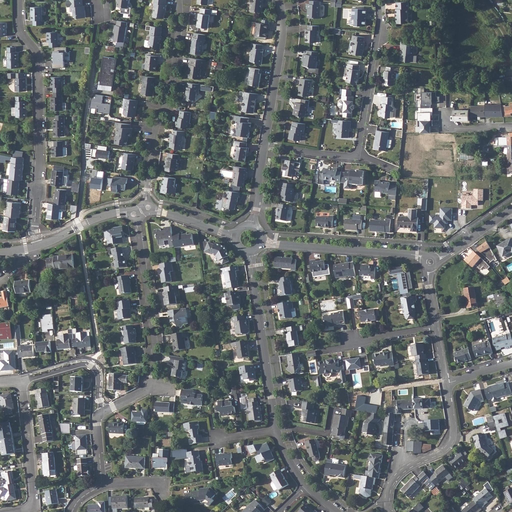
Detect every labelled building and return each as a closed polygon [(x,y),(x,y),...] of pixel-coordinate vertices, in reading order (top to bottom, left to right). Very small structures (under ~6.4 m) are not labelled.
[(81,0),(66,0),(67,7),(70,7),(71,12),(73,11),(74,16),(76,16),(76,18),(85,18),(85,10),(82,10),(82,7),(81,0)] [(128,0),(117,0),(117,7),(120,7),(120,8),(120,9),(120,10),(121,11),(122,11),(122,13),(130,14),(131,8),(128,7),(128,0)] [(165,0),(153,0),(153,3),(154,3),(153,10),(154,10),(153,17),(164,19),(165,10),(166,10),(167,5),(164,5),(165,0)] [(251,0),(250,6),(252,6),(251,12),(255,13),(257,12),(261,12),(262,11),(263,9),(261,7),(262,5),(263,4),(263,0),(251,0)] [(320,1),(310,0),(310,4),(306,4),(306,9),(310,9),(309,13),(308,13),(308,18),(319,18),(319,16),(320,1)] [(407,1),(395,2),(395,10),(394,10),(395,20),(396,23),(407,23),(406,18),(408,17),(407,1)] [(33,21),(33,26),(43,25),(42,7),(31,7),(31,21),(33,21)] [(212,10),(200,8),(200,13),(199,13),(197,27),(208,28),(210,15),(211,15),(212,10)] [(352,8),(352,19),(350,19),(350,24),(351,25),(354,25),(364,26),(366,25),(366,20),(364,19),(364,16),(366,15),(366,8),(352,8)] [(127,22),(117,21),(117,26),(115,26),(114,33),(113,42),(118,43),(119,42),(124,43),(127,22)] [(256,23),(254,35),(267,37),(268,29),(269,29),(269,25),(256,23)] [(319,26),(308,25),(308,30),(305,30),(305,34),(306,34),(306,42),(316,42),(316,35),(317,35),(317,30),(318,30),(319,26)] [(150,38),(148,39),(144,39),(143,44),(144,46),(149,46),(150,45),(154,45),(154,47),(160,48),(161,44),(159,43),(160,40),(161,39),(162,36),(160,35),(161,31),(150,30),(149,34),(150,34),(150,38)] [(49,42),(49,47),(54,48),(58,47),(58,32),(47,32),(47,42),(49,42)] [(206,35),(194,33),(194,36),(193,36),(192,44),(191,52),(197,53),(197,52),(202,53),(204,42),(205,42),(206,35)] [(353,35),(352,40),(354,40),(352,54),(362,55),(363,50),(362,50),(363,47),(364,47),(365,42),(364,42),(364,37),(353,35)] [(414,42),(401,41),(400,48),(402,48),(402,50),(402,54),(401,54),(400,55),(400,60),(405,61),(406,62),(410,63),(411,61),(412,55),(413,55),(414,42)] [(264,44),(252,42),(251,47),(252,47),(252,52),(251,53),(250,55),(251,56),(250,61),(251,62),(257,63),(257,64),(262,65),(264,57),(262,57),(262,55),(264,55),(265,49),(263,49),(264,44)] [(16,47),(8,47),(8,68),(18,68),(18,52),(16,52),(16,47)] [(58,47),(54,48),(54,51),(51,51),(52,68),(63,68),(63,53),(67,53),(67,47),(58,47)] [(318,51),(308,50),(308,54),(304,54),(303,58),(304,58),(303,65),(310,66),(309,71),(319,73),(320,68),(316,68),(318,51)] [(146,63),(145,69),(155,70),(157,60),(158,60),(159,56),(147,54),(145,63),(146,63)] [(104,57),(99,88),(112,90),(116,59),(104,57)] [(206,60),(190,57),(189,67),(190,67),(189,76),(199,78),(201,67),(205,68),(206,60)] [(347,63),(346,68),(348,68),(346,81),(352,82),(353,84),(357,84),(358,76),(359,76),(360,70),(359,70),(360,65),(358,65),(350,63),(347,63)] [(384,76),(384,77),(385,78),(385,80),(384,84),(394,85),(395,71),(400,72),(401,68),(396,67),(386,66),(386,70),(385,70),(385,71),(383,72),(383,75),(384,76)] [(261,69),(250,67),(249,71),(251,72),(249,84),(260,86),(262,73),(260,73),(261,69)] [(24,72),(15,73),(8,73),(8,78),(16,78),(16,91),(27,91),(27,77),(24,77),(24,72)] [(143,75),(143,80),(141,93),(146,94),(146,95),(152,96),(153,89),(152,89),(154,82),(155,82),(156,77),(143,75)] [(53,87),(53,92),(62,92),(62,77),(51,77),(51,87),(53,87)] [(300,86),(299,94),(309,96),(311,80),(301,78),(299,86),(300,86)] [(199,84),(188,82),(187,86),(185,86),(184,90),(187,90),(186,94),(185,95),(184,99),(191,100),(191,98),(196,99),(197,91),(198,91),(199,84)] [(343,100),(342,100),(339,101),(339,106),(341,108),(343,108),(343,116),(352,117),(352,109),(353,104),(353,96),(351,96),(351,90),(343,89),(342,96),(344,96),(343,100)] [(258,94),(243,91),(240,91),(239,95),(237,96),(237,99),(238,101),(243,102),(242,111),(254,113),(256,98),(257,99),(258,94)] [(430,120),(430,115),(430,112),(432,112),(432,107),(430,107),(430,103),(432,103),(432,101),(439,101),(439,98),(439,96),(436,96),(436,91),(421,91),(421,96),(422,96),(422,103),(421,103),(420,107),(421,107),(421,111),(418,111),(418,116),(420,116),(420,119),(418,119),(417,126),(420,126),(420,132),(430,132),(430,128),(430,125),(432,125),(432,120),(430,120)] [(62,92),(53,92),(53,97),(51,97),(51,110),(66,110),(66,102),(62,102),(62,92)] [(91,100),(90,107),(99,109),(99,111),(108,113),(111,98),(96,95),(91,100)] [(25,96),(16,96),(16,107),(13,107),(13,114),(14,115),(16,115),(17,116),(27,116),(27,101),(25,101),(25,96)] [(380,110),(379,115),(383,115),(384,117),(390,118),(391,110),(394,108),(392,106),(393,97),(382,97),(381,103),(383,103),(382,107),(383,107),(383,110),(380,110)] [(125,103),(123,102),(122,108),(124,108),(123,113),(124,115),(134,117),(135,108),(136,108),(138,100),(125,98),(125,103)] [(310,100),(301,99),(301,103),(295,102),(295,106),(296,107),(295,110),(294,111),(293,114),(297,115),(297,116),(303,117),(306,115),(306,110),(308,111),(310,100)] [(484,106),(471,106),(471,116),(478,116),(489,116),(489,115),(490,115),(491,116),(493,116),(503,116),(511,115),(510,112),(511,111),(511,101),(509,102),(509,105),(506,106),(505,105),(501,105),(501,104),(485,104),(484,106)] [(176,120),(175,125),(190,127),(191,122),(189,122),(191,111),(180,109),(178,120),(176,120)] [(468,110),(453,110),(453,120),(460,120),(468,120),(468,110)] [(65,115),(56,115),(56,120),(54,120),(54,136),(65,136),(65,115)] [(249,117),(236,115),(235,120),(238,121),(237,125),(236,125),(236,128),(234,128),(232,129),(232,133),(233,135),(237,135),(238,134),(243,135),(244,137),(248,138),(249,136),(250,132),(248,130),(248,126),(251,127),(252,122),(249,122),(249,117)] [(351,121),(334,119),(331,119),(331,122),(337,123),(337,134),(339,137),(348,137),(349,128),(350,128),(351,121)] [(306,124),(293,121),(291,135),(290,135),(289,139),(300,141),(301,133),(304,133),(306,124)] [(131,124),(116,122),(115,126),(117,126),(114,142),(126,144),(127,136),(130,137),(132,128),(130,127),(131,124)] [(185,130),(173,129),(172,133),(169,132),(168,137),(172,138),(171,141),(170,141),(169,146),(175,147),(175,148),(180,149),(182,134),(184,134),(185,130)] [(377,130),(374,148),(386,150),(387,146),(391,147),(392,140),(388,139),(389,132),(377,130)] [(247,142),(234,140),(234,145),(236,145),(235,154),(236,154),(235,158),(240,159),(240,160),(245,161),(247,152),(248,153),(249,147),(247,147),(247,142)] [(67,141),(55,141),(55,146),(52,146),(53,156),(66,156),(67,155),(67,148),(66,147),(63,147),(63,144),(67,144),(67,141)] [(109,159),(109,151),(106,150),(106,146),(98,146),(97,150),(91,149),(90,145),(85,144),(86,158),(91,159),(91,157),(109,159)] [(511,145),(507,146),(503,146),(504,153),(505,154),(508,153),(508,159),(511,158),(511,145)] [(179,154),(168,152),(167,157),(166,157),(165,161),(167,162),(166,164),(164,164),(164,169),(170,170),(171,169),(177,170),(178,162),(177,162),(177,158),(178,159),(179,154)] [(132,154),(124,153),(123,153),(121,168),(132,170),(132,166),(132,163),(133,163),(134,159),(135,159),(135,155),(132,154)] [(12,160),(10,179),(19,180),(22,180),(22,175),(21,175),(22,173),(23,173),(24,164),(23,164),(23,158),(13,157),(12,157),(12,160)] [(300,163),(285,161),(283,174),(284,176),(292,177),(292,174),(296,174),(296,172),(299,172),(300,163)] [(54,169),(52,184),(63,185),(64,175),(65,166),(55,164),(54,169)] [(246,167),(233,165),(233,169),(235,169),(233,183),(243,185),(245,175),(246,175),(247,171),(245,171),(246,167)] [(323,169),(323,173),(319,173),(318,184),(324,185),(324,180),(336,181),(336,182),(341,183),(341,172),(337,172),(337,169),(332,169),(332,170),(323,169)] [(102,190),(105,171),(97,170),(96,179),(91,178),(89,188),(102,190)] [(345,173),(345,183),(344,189),(351,189),(351,185),(353,184),(356,184),(357,186),(361,186),(362,185),(363,185),(364,172),(346,170),(345,173)] [(175,177),(164,175),(162,186),(161,186),(160,191),(167,192),(167,191),(175,192),(175,186),(174,186),(175,177)] [(106,178),(105,184),(111,185),(111,191),(116,192),(117,187),(120,187),(119,189),(124,189),(125,183),(126,183),(127,178),(113,176),(112,179),(106,178)] [(9,179),(7,194),(18,195),(19,180),(10,179),(9,179)] [(389,195),(396,196),(397,186),(390,186),(390,183),(385,183),(382,183),(380,181),(375,181),(375,186),(376,187),(375,192),(381,192),(381,193),(389,194),(389,195)] [(283,195),(282,195),(281,200),(292,202),(295,203),(297,202),(298,194),(297,193),(293,192),(294,189),(293,189),(293,185),(283,183),(282,187),(283,187),(282,192),(283,192),(283,195)] [(56,189),(54,203),(61,204),(65,204),(66,189),(56,189)] [(228,190),(227,195),(225,206),(229,207),(229,208),(233,208),(235,207),(236,203),(236,200),(237,201),(238,196),(239,197),(240,192),(228,190)] [(8,201),(7,216),(17,217),(20,218),(21,202),(8,201)] [(54,203),(49,203),(48,218),(62,219),(63,212),(61,208),(61,204),(54,203)] [(289,206),(280,204),(279,208),(277,208),(277,212),(278,212),(277,220),(286,221),(289,206)] [(399,216),(398,227),(411,228),(411,231),(416,231),(416,228),(417,228),(418,217),(417,217),(417,210),(409,209),(408,217),(399,216)] [(344,219),(344,229),(357,230),(357,229),(361,229),(362,220),(360,220),(360,215),(352,215),(352,219),(344,219)] [(7,216),(5,216),(4,230),(16,231),(17,217),(7,216)] [(317,216),(316,226),(324,227),(324,228),(328,228),(328,226),(332,227),(333,216),(329,216),(329,217),(317,216)] [(370,220),(370,231),(390,232),(391,219),(386,219),(385,221),(370,220)] [(173,234),(171,226),(165,227),(165,228),(164,229),(163,229),(160,230),(159,229),(154,230),(155,235),(157,234),(157,240),(173,237),(173,234)] [(120,233),(122,231),(123,231),(122,227),(113,228),(113,229),(107,230),(107,231),(105,233),(106,238),(108,239),(109,243),(112,243),(115,244),(123,243),(122,235),(120,233)] [(180,233),(173,234),(173,237),(175,248),(194,245),(193,234),(187,235),(187,236),(185,236),(184,234),(180,235),(180,233)] [(511,238),(497,246),(503,257),(511,251),(511,253),(511,252),(511,238),(511,239),(511,238)] [(497,260),(488,241),(479,248),(481,251),(490,259),(492,262),(494,260),(495,261),(497,261),(497,260)] [(222,247),(223,246),(215,243),(215,245),(209,242),(205,252),(217,256),(219,261),(221,260),(223,264),(229,261),(227,257),(229,256),(226,249),(225,250),(222,247)] [(122,247),(112,249),(112,254),(113,254),(116,268),(127,267),(126,261),(125,261),(125,258),(124,252),(123,252),(122,247)] [(486,262),(475,251),(469,257),(468,256),(464,260),(466,262),(473,267),(476,264),(481,269),(484,266),(488,270),(490,267),(486,262)] [(56,268),(56,270),(75,267),(73,255),(55,257),(55,258),(47,259),(48,269),(56,268)] [(276,256),(275,267),(281,267),(281,268),(292,268),(292,270),(296,270),(297,259),(293,259),(293,258),(284,257),(284,258),(282,258),(282,257),(276,256)] [(316,260),(310,261),(312,273),(317,272),(317,274),(319,276),(325,275),(326,273),(325,261),(316,262),(316,260)] [(170,263),(160,264),(161,268),(157,269),(158,275),(160,275),(160,276),(161,276),(161,278),(160,278),(161,283),(170,282),(168,272),(171,271),(170,263)] [(339,266),(339,265),(335,266),(337,278),(352,275),(352,277),(356,276),(354,263),(345,264),(345,265),(339,266)] [(361,271),(360,276),(371,277),(371,279),(375,280),(376,268),(372,267),(367,266),(367,265),(362,265),(361,271)] [(238,266),(222,269),(223,275),(225,274),(228,288),(238,286),(236,271),(239,270),(238,266)] [(400,274),(403,290),(408,289),(412,288),(411,281),(410,281),(410,280),(411,280),(409,272),(404,273),(404,271),(404,269),(403,270),(402,266),(389,269),(390,276),(400,274)] [(129,279),(128,274),(115,277),(115,278),(117,278),(117,281),(115,282),(116,289),(120,288),(121,294),(131,292),(130,284),(131,284),(130,279),(129,279)] [(507,276),(502,280),(506,285),(510,282),(507,276)] [(290,277),(280,278),(281,287),(280,287),(281,296),(293,294),(290,277)] [(30,280),(15,282),(16,294),(31,292),(30,280)] [(177,285),(164,287),(165,293),(164,293),(166,306),(177,304),(176,296),(178,296),(177,288),(177,285)] [(474,287),(464,289),(468,308),(477,306),(474,287)] [(0,307),(4,307),(4,306),(9,306),(6,291),(2,292),(3,298),(0,298),(0,307)] [(239,291),(225,293),(225,298),(224,298),(223,299),(223,303),(225,303),(228,303),(229,306),(233,305),(234,305),(235,309),(241,308),(240,300),(241,300),(240,295),(239,295),(239,291)] [(495,300),(493,301),(494,305),(497,305),(497,307),(510,303),(509,299),(507,300),(505,295),(501,292),(493,294),(495,300)] [(353,296),(346,297),(348,309),(355,308),(354,300),(353,296)] [(416,296),(401,298),(404,314),(406,315),(407,318),(408,320),(414,318),(415,317),(415,313),(416,312),(414,302),(417,301),(416,296)] [(119,310),(118,310),(119,320),(131,318),(131,314),(129,314),(129,311),(131,311),(130,300),(118,302),(119,310)] [(292,301),(279,303),(280,309),(280,312),(281,319),(293,317),(296,316),(297,315),(295,308),(293,308),(292,301)] [(181,309),(169,310),(169,316),(171,316),(172,322),(175,321),(177,322),(177,326),(179,327),(180,328),(182,327),(183,326),(184,325),(184,324),(188,324),(188,318),(189,318),(187,310),(181,311),(181,309)] [(377,309),(358,312),(359,317),(361,317),(362,323),(376,320),(376,315),(378,315),(377,309)] [(331,314),(323,316),(324,320),(325,320),(326,326),(330,325),(330,326),(332,325),(333,324),(333,323),(335,323),(340,322),(340,324),(345,323),(343,310),(338,311),(338,312),(331,313),(331,314)] [(44,319),(43,319),(43,332),(49,331),(49,329),(55,329),(54,314),(44,314),(44,319)] [(245,316),(232,318),(233,322),(235,322),(237,334),(241,333),(242,335),(248,334),(249,332),(249,328),(246,328),(246,326),(247,326),(246,320),(245,316)] [(0,339),(12,339),(11,323),(0,324),(0,339)] [(135,337),(135,334),(136,334),(135,329),(133,330),(133,325),(120,327),(121,332),(123,331),(125,344),(136,342),(135,337)] [(300,326),(287,327),(288,332),(288,337),(289,341),(288,342),(288,345),(290,347),(300,345),(298,331),(301,331),(300,326)] [(58,350),(64,349),(64,348),(70,347),(74,347),(73,329),(69,330),(69,334),(60,335),(60,340),(58,340),(58,350)] [(77,329),(73,329),(74,347),(78,347),(85,346),(85,347),(91,347),(90,332),(77,334),(77,329)] [(184,332),(172,334),(172,339),(174,338),(175,350),(186,349),(185,337),(189,337),(188,331),(184,332)] [(511,344),(511,335),(511,333),(502,335),(501,335),(493,337),(497,349),(502,348),(502,346),(505,345),(506,348),(511,347),(511,345),(511,344)] [(248,340),(236,342),(237,346),(239,358),(249,357),(247,345),(248,345),(248,340)] [(493,352),(490,341),(486,343),(486,341),(473,345),(477,356),(489,352),(490,353),(493,352)] [(50,342),(36,343),(37,353),(46,352),(46,353),(51,353),(50,342)] [(415,356),(416,360),(426,359),(425,354),(423,355),(423,351),(422,348),(423,348),(423,343),(416,344),(416,345),(410,346),(412,357),(415,356)] [(25,345),(21,346),(22,357),(34,356),(33,346),(25,346),(25,345)] [(133,346),(119,348),(120,353),(122,352),(124,365),(136,364),(135,355),(136,355),(135,351),(134,351),(133,346)] [(472,359),(469,348),(455,352),(458,362),(464,360),(464,361),(472,359)] [(10,370),(10,369),(16,368),(14,351),(5,352),(5,361),(0,361),(1,371),(4,371),(10,370)] [(299,353),(287,355),(288,359),(289,359),(290,364),(288,367),(289,370),(293,374),(297,373),(297,371),(299,368),(300,368),(299,364),(300,364),(299,353)] [(379,355),(379,354),(373,355),(374,360),(375,363),(375,365),(377,367),(380,366),(380,367),(389,366),(389,367),(394,366),(394,364),(393,359),(392,353),(387,354),(387,353),(382,354),(382,355),(379,355)] [(347,357),(343,358),(344,363),(346,375),(351,374),(350,369),(361,368),(360,363),(369,362),(367,354),(356,356),(357,360),(351,361),(348,361),(347,357)] [(184,357),(170,355),(169,362),(175,363),(174,369),(173,369),(172,376),(182,377),(183,370),(184,370),(186,362),(183,361),(184,357)] [(426,359),(416,360),(418,376),(429,374),(428,367),(428,362),(426,363),(426,359)] [(327,361),(319,362),(321,374),(324,374),(324,376),(326,377),(330,377),(332,374),(331,373),(337,372),(337,373),(340,373),(342,378),(338,379),(339,384),(347,383),(346,375),(344,363),(339,364),(339,360),(334,360),(334,361),(328,362),(327,361)] [(253,365),(239,367),(241,374),(243,373),(244,379),(249,378),(250,381),(256,380),(255,372),(253,372),(253,369),(254,369),(253,365)] [(109,374),(109,390),(121,390),(121,383),(127,383),(127,375),(122,375),(122,374),(109,374)] [(321,375),(314,376),(314,381),(317,380),(318,386),(322,385),(321,375)] [(72,377),(72,392),(82,392),(83,378),(72,377)] [(301,378),(289,380),(290,384),(291,384),(292,391),(303,390),(301,378)] [(496,384),(488,386),(492,399),(493,400),(494,401),(498,400),(499,399),(498,397),(506,394),(506,395),(511,393),(511,391),(509,381),(504,383),(504,382),(496,385),(496,384)] [(38,393),(36,394),(39,408),(50,407),(46,388),(37,390),(38,393)] [(472,391),(464,405),(473,410),(479,400),(481,399),(481,401),(484,400),(481,388),(472,391)] [(182,390),(182,396),(183,396),(182,403),(189,403),(189,404),(191,404),(191,405),(203,406),(203,395),(196,394),(196,393),(194,393),(194,390),(182,390)] [(11,394),(0,396),(3,411),(14,409),(11,394)] [(387,407),(385,423),(384,434),(383,445),(393,445),(393,437),(395,414),(402,414),(402,411),(423,408),(423,398),(392,401),(392,404),(390,404),(390,407),(387,407)] [(75,399),(75,417),(80,417),(81,415),(84,415),(85,399),(75,399)] [(227,415),(227,413),(230,413),(236,412),(235,407),(232,405),(231,401),(229,401),(229,399),(218,400),(219,405),(217,406),(218,412),(220,412),(221,413),(221,416),(227,415)] [(314,403),(303,401),(302,409),(303,409),(303,414),(305,418),(304,422),(315,424),(316,417),(314,416),(315,412),(313,411),(314,403)] [(170,413),(174,414),(175,402),(171,402),(170,403),(157,402),(156,412),(170,413)] [(259,411),(261,411),(260,406),(258,406),(257,402),(249,403),(250,414),(249,415),(250,420),(254,420),(255,421),(255,422),(260,421),(262,420),(261,414),(260,415),(259,411)] [(356,403),(355,410),(359,410),(371,412),(374,413),(377,413),(378,406),(356,403)] [(351,409),(343,408),(342,416),(335,415),(333,425),(335,425),(333,433),(334,435),(340,436),(342,435),(342,433),(345,433),(346,427),(347,427),(349,417),(351,417),(351,413),(352,409),(351,409)] [(133,412),(132,422),(138,422),(138,424),(145,425),(147,424),(147,422),(148,422),(149,410),(142,409),(142,412),(133,412)] [(374,413),(370,417),(365,422),(363,432),(369,433),(368,435),(374,435),(375,432),(377,431),(377,428),(376,427),(376,423),(381,418),(377,413),(374,413)] [(52,433),(53,432),(49,415),(39,417),(42,434),(43,434),(43,438),(44,442),(53,440),(53,436),(52,433)] [(191,434),(192,439),(193,444),(203,442),(201,435),(199,436),(198,432),(199,428),(198,422),(184,424),(185,431),(188,432),(191,434)] [(0,424),(0,435),(1,440),(13,438),(10,423),(0,424)] [(61,432),(71,433),(71,423),(62,423),(61,432)] [(110,423),(109,433),(123,434),(124,423),(110,423)] [(485,432),(474,436),(478,448),(477,449),(479,450),(482,452),(481,453),(487,459),(491,454),(490,454),(494,450),(488,445),(485,432)] [(76,436),(77,455),(87,454),(87,449),(87,445),(86,435),(76,436)] [(13,438),(1,440),(3,456),(15,453),(13,438)] [(307,446),(308,450),(309,450),(310,452),(311,457),(313,457),(313,460),(316,461),(319,460),(321,458),(320,455),(317,442),(316,443),(315,439),(305,441),(306,446),(307,446)] [(407,441),(406,447),(406,451),(414,452),(413,454),(422,453),(432,449),(431,445),(422,444),(422,442),(407,441)] [(257,451),(259,455),(262,461),(265,460),(266,462),(274,459),(267,443),(262,445),(262,444),(247,446),(251,454),(257,451)] [(153,454),(152,468),(161,468),(161,467),(168,467),(169,450),(159,450),(159,454),(153,454)] [(454,457),(449,461),(456,469),(467,460),(468,461),(471,458),(464,450),(461,452),(460,452),(454,457)] [(201,464),(200,460),(199,451),(187,453),(187,458),(189,457),(190,465),(191,465),(192,471),(198,471),(199,472),(204,472),(203,463),(201,464)] [(44,462),(43,462),(44,476),(52,476),(51,471),(56,470),(54,453),(43,453),(44,462)] [(223,454),(216,455),(218,466),(232,464),(232,459),(232,458),(232,453),(223,455),(223,454)] [(368,477),(376,478),(379,479),(381,468),(380,468),(381,463),(382,464),(383,456),(371,454),(370,461),(371,462),(370,467),(369,466),(369,471),(368,477)] [(262,461),(259,455),(253,458),(256,464),(262,461)] [(126,456),(126,468),(145,469),(145,457),(126,456)] [(86,458),(78,459),(79,476),(88,476),(88,475),(89,474),(89,470),(88,471),(87,464),(87,463),(86,458)] [(333,460),(327,459),(325,475),(330,476),(330,475),(339,476),(338,477),(344,478),(346,465),(338,464),(339,460),(333,459),(333,460)] [(434,472),(434,473),(429,477),(435,486),(436,486),(439,484),(438,482),(449,473),(442,465),(434,472)] [(279,469),(270,475),(279,490),(288,485),(279,469)] [(0,487),(13,485),(12,479),(13,479),(11,471),(1,473),(0,471),(0,487)] [(429,477),(423,471),(417,477),(416,476),(413,478),(412,478),(401,489),(409,497),(423,482),(431,490),(435,486),(429,477)] [(365,476),(362,476),(361,480),(360,488),(361,488),(359,494),(362,497),(367,497),(370,496),(371,492),(371,490),(372,490),(373,485),(375,485),(376,478),(368,477),(365,476)] [(13,485),(0,487),(0,496),(6,496),(7,501),(16,499),(15,491),(14,491),(13,485)] [(193,494),(186,495),(187,502),(194,501),(194,499),(202,498),(202,502),(206,502),(210,505),(214,500),(212,499),(217,493),(210,487),(206,488),(207,490),(193,492),(193,494)] [(486,488),(473,499),(474,500),(481,508),(483,506),(482,505),(487,501),(493,496),(486,488)] [(48,495),(47,496),(48,505),(59,503),(56,489),(47,491),(48,495)] [(127,496),(112,497),(113,509),(128,508),(127,496)] [(148,497),(135,498),(135,508),(145,508),(145,511),(149,511),(149,507),(153,507),(153,500),(149,500),(148,497)] [(243,511),(261,511),(264,509),(255,499),(242,511),(243,511)] [(481,508),(474,500),(461,510),(462,511),(475,511),(477,511),(478,511),(482,509),(481,508)] [(99,504),(89,505),(89,511),(105,511),(105,502),(99,502),(99,504)] [(419,502),(414,507),(417,511),(418,511),(424,507),(419,502)]
